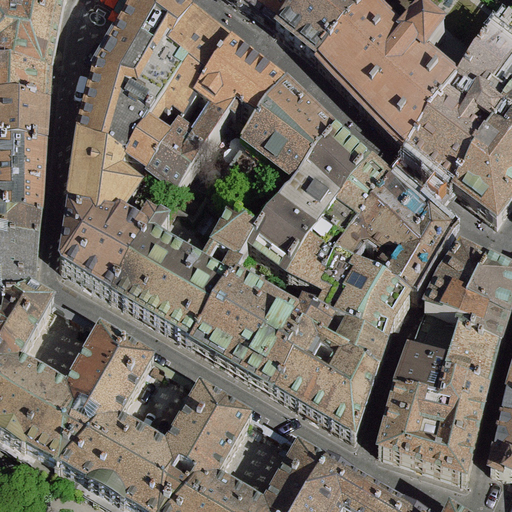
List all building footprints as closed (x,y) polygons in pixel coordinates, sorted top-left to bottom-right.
[(0,0),(0,77),(17,80),(51,85),(56,59),(65,7),(52,0),(0,0)] [(83,131),(80,146),(103,157),(191,27),(181,19),(155,0),(145,0),(117,46),(101,72),(83,131)] [(223,0),(240,12),(249,0),(223,0)] [(268,31),(278,39),(311,0),(249,0),(240,12),(268,31)] [(297,54),(347,0),(311,0),(278,39),(285,44),(297,54)] [(347,0),(297,54),(318,71),(370,14),(363,7),(355,0),(347,0)] [(403,48),(370,14),(318,71),(366,119),(408,161),(459,99),(427,68),(446,46),(423,27),(403,48)] [(121,180),(141,195),(148,184),(170,151),(149,137),(160,119),(168,124),(175,124),(179,118),(188,124),(191,121),(233,58),(212,43),(191,27),(103,157),(127,168),(121,180)] [(511,28),(487,57),(459,99),(408,161),(432,181),(456,200),(494,141),(503,126),(486,112),(493,101),(499,94),(511,74),(511,64),(502,57),(506,50),(511,54),(511,28)] [(251,73),(233,58),(191,121),(198,125),(206,114),(216,121),(197,150),(180,138),(170,151),(148,184),(176,205),(183,201),(190,190),(204,198),(196,210),(186,222),(194,226),(224,185),(242,159),(249,148),(233,138),(242,125),(258,135),(285,97),(251,73)] [(511,74),(499,94),(510,102),(511,102),(511,74)] [(0,109),(5,110),(48,119),(50,95),(51,89),(51,85),(17,80),(0,77),(0,109)] [(329,137),(285,97),(258,135),(249,148),(242,159),(268,177),(296,196),(336,144),(329,137)] [(511,213),(511,102),(510,102),(504,110),(493,101),(486,112),(503,126),(511,134),(511,145),(507,151),(494,141),(456,200),(470,210),(498,231),(511,213)] [(0,153),(45,156),(47,139),(48,119),(5,110),(0,109),(0,153)] [(335,222),(369,175),(353,160),(336,144),(296,196),(259,245),(249,258),(289,287),(335,222)] [(74,187),(69,219),(118,227),(123,224),(141,195),(121,180),(127,168),(103,157),(80,146),(74,187)] [(0,223),(41,226),(44,186),(45,156),(0,153),(0,223)] [(249,203),(268,177),(242,159),(224,185),(249,203)] [(375,180),(369,175),(335,222),(289,287),(327,308),(318,321),(331,329),(345,337),(386,358),(396,332),(412,307),(375,285),(352,273),(336,267),(393,194),(387,189),(375,180)] [(375,285),(412,307),(431,273),(448,244),(423,220),(393,194),(336,267),(352,273),(362,258),(370,257),(382,266),(384,274),(375,285)] [(186,222),(196,210),(183,201),(176,205),(169,214),(180,218),(186,222)] [(159,228),(169,214),(153,204),(143,220),(149,223),(159,228)] [(169,214),(159,228),(170,232),(180,218),(169,214)] [(118,227),(69,219),(65,245),(61,272),(63,277),(87,291),(112,306),(159,228),(149,223),(141,235),(123,224),(118,227)] [(0,294),(1,294),(2,311),(9,311),(20,309),(35,299),(37,278),(38,263),(41,226),(0,223),(0,294)] [(160,334),(193,352),(232,284),(238,286),(243,276),(239,273),(249,258),(259,245),(230,224),(211,257),(231,268),(222,283),(161,247),(170,232),(159,228),(112,306),(160,334)] [(460,262),(427,320),(461,336),(469,317),(488,276),(476,269),(460,262)] [(469,317),(509,332),(511,323),(511,287),(505,284),(488,276),(469,317)] [(257,390),(276,401),(293,371),(288,367),(303,339),(319,348),(331,329),(318,321),(305,314),(301,322),(238,286),(232,284),(193,352),(240,380),(257,390)] [(0,441),(59,476),(129,354),(102,338),(69,396),(44,382),(21,370),(54,311),(35,299),(20,309),(9,311),(5,328),(0,327),(0,441)] [(461,344),(500,357),(505,345),(509,332),(469,317),(461,336),(461,344)] [(427,320),(411,361),(450,376),(461,344),(461,336),(427,320)] [(334,356),(378,381),(382,369),(386,358),(345,337),(334,356)] [(288,367),(293,371),(276,401),(321,429),(356,448),(378,381),(334,356),(319,348),(303,339),(288,367)] [(447,386),(490,400),(493,384),(500,357),(461,344),(450,376),(447,386)] [(129,354),(59,476),(120,511),(168,511),(180,492),(172,488),(180,475),(189,478),(228,412),(202,396),(168,454),(142,440),(121,427),(155,370),(129,354)] [(404,380),(397,400),(440,412),(447,386),(450,376),(411,361),(404,380)] [(440,412),(397,400),(380,461),(421,474),(467,490),(490,400),(447,386),(440,412)] [(511,405),(510,404),(492,478),(510,486),(511,486),(511,405)] [(253,426),(228,412),(189,478),(180,492),(168,511),(304,511),(328,471),(300,453),(266,511),(264,511),(242,498),(219,485),(253,426)] [(399,511),(380,501),(328,471),(304,511),(399,511)]
